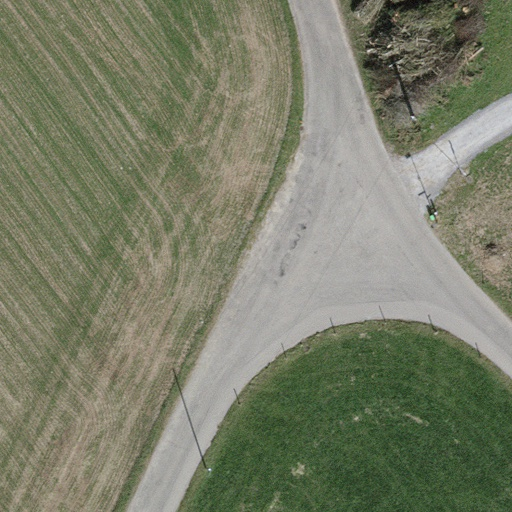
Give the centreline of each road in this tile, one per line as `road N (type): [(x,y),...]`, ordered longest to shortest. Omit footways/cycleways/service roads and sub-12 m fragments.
road 1 (unclassified): [(153,511),(228,349),(344,215)]
road 2 (residential): [(311,0),(334,71),(344,215)]
road 3 (unclassified): [(344,215),(511,349)]
road 4 (track): [(511,109),(344,215)]
